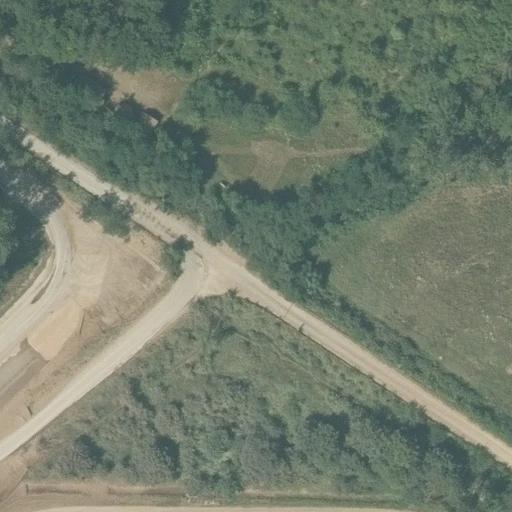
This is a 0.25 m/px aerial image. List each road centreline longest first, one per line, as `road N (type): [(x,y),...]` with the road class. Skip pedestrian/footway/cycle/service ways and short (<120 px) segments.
road 1 (track): [(511,463),(0,124)]
road 2 (unknown): [(0,450),(221,272)]
road 3 (unknown): [(0,163),(46,198),(65,252),(48,299),(0,344)]
